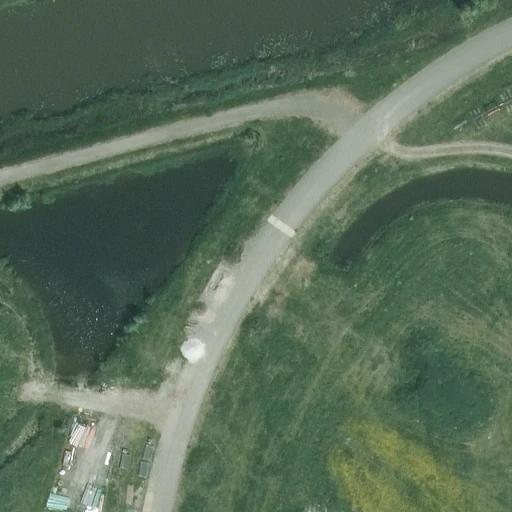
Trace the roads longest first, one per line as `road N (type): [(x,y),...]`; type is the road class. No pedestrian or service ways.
road 1 (unclassified): [(511,35),(403,100),(277,233),(226,307),(185,394),(157,511)]
road 2 (track): [(182,406),(24,387),(0,424)]
road 3 (track): [(511,153),(408,150),(361,136)]
